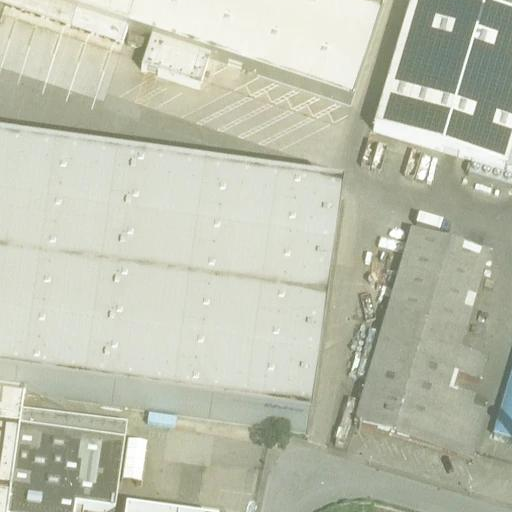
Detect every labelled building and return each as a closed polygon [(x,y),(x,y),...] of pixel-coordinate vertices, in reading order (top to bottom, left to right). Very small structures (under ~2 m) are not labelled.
[(139,0),(0,0),(0,6),(123,48),(129,32),(139,0)] [(386,0),(139,0),(129,32),(150,39),(210,58),(352,105),(386,0)] [(511,151),(511,18),(450,0),(413,0),(374,132),(506,172),(511,151)] [(210,58),(150,39),(140,71),(200,89),(210,58)] [(341,201),(0,153),(0,392),(25,396),(308,435),(341,201)] [(442,242),(412,233),(389,310),(466,333),(481,280),(446,270),(438,254),(442,242)] [(389,310),(355,427),(473,462),(488,413),(473,409),(487,360),(461,352),(467,333),(466,333),(389,310)] [(25,396),(0,392),(0,511),(7,511),(21,414),(22,414),(25,396)] [(490,439),(511,444),(511,402),(500,399),(490,439)] [(22,414),(21,414),(7,511),(74,511),(76,507),(113,511),(114,511),(126,428),(22,414)]
